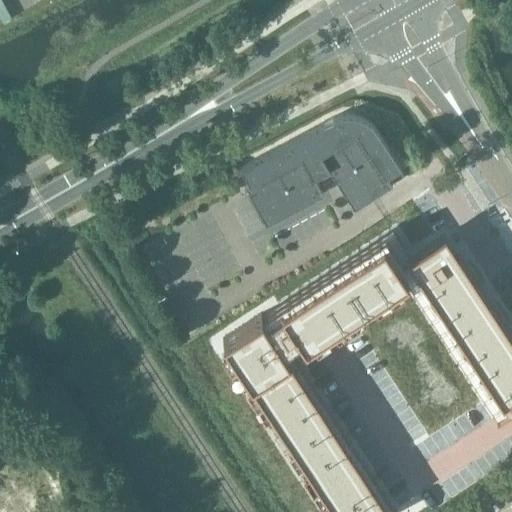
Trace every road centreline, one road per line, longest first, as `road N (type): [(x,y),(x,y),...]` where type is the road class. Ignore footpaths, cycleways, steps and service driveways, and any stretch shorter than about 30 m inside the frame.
road 1 (tertiary): [(112,164),(387,22)]
road 2 (tertiary): [(354,0),(112,164)]
road 3 (residential): [(511,431),(432,481),(370,387)]
road 4 (tertiary): [(387,22),(405,58),(474,136)]
road 5 (tertiary): [(474,136),(409,10)]
road 6 (tertiary): [(0,227),(112,164)]
